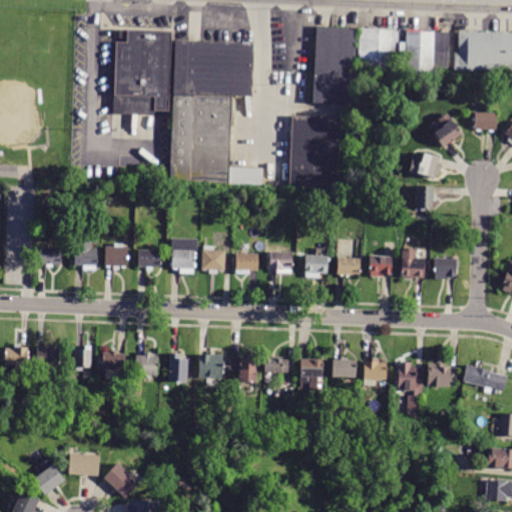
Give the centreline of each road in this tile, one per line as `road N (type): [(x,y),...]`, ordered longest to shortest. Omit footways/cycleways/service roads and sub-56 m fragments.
road 1 (residential): [(511,331),(477,322),(0,303)]
road 2 (residential): [(477,322),(482,179)]
